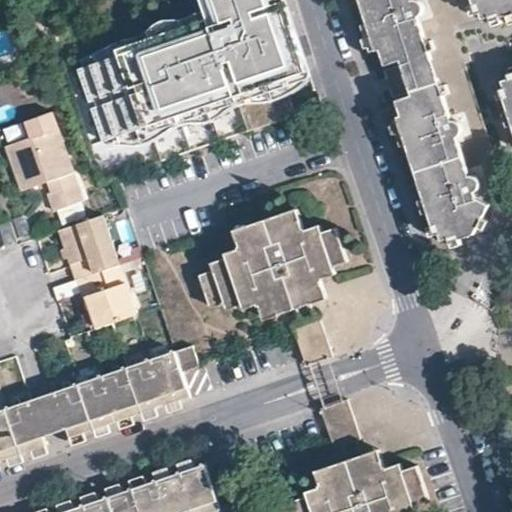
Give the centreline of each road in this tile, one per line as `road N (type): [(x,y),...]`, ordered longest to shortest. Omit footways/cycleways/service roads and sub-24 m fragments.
road 1 (residential): [(428,349),(71,471)]
road 2 (residential): [(428,349),(312,0)]
road 3 (residential): [(4,260),(71,471)]
road 4 (residential): [(482,511),(428,349)]
